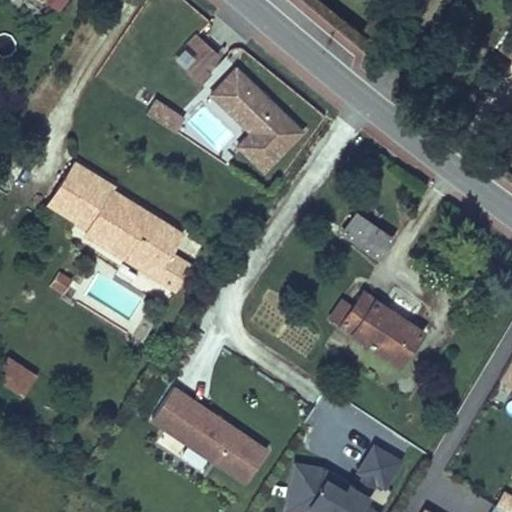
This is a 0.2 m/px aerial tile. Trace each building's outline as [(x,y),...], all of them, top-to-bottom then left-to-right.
[(50,17),(61,0),(37,0),(35,5),(50,17)] [(173,66),(203,80),(217,51),(204,45),(198,57),(181,49),(173,66)] [(303,128),(239,61),(231,70),(234,73),(224,83),(234,94),(227,101),(252,126),(242,137),(267,163),(303,128)] [(176,131),(185,113),(153,97),(144,114),(176,131)] [(267,163),(242,137),(238,140),(263,167),(267,163)] [(94,223),(90,230),(130,254),(133,249),(162,267),(173,248),(184,228),(116,188),(119,183),(77,157),(52,197),(94,223)] [(390,243),(350,216),(335,238),(375,265),(390,243)] [(133,249),(130,254),(172,280),(185,255),(173,248),(162,267),(133,249)] [(59,270),(49,284),(61,293),(71,279),(59,270)] [(422,336),(359,292),(348,307),(338,300),(324,321),(397,372),(422,336)] [(1,367),(27,384),(35,373),(9,355),(1,367)] [(511,357),(499,380),(511,387),(511,357)] [(168,429),(189,397),(172,386),(151,418),(168,429)] [(182,439),(203,407),(189,397),(168,429),(182,439)] [(266,450),(203,407),(182,439),(245,481),(266,450)] [(377,511),(362,503),(375,480),(384,485),(399,459),(373,444),(358,470),(364,473),(356,487),(348,483),(345,488),(326,477),(329,472),(323,468),(295,463),(288,500),(309,504),(322,511),(331,511),(332,511),(334,511),(377,511)] [(348,483),(329,472),(326,477),(345,488),(348,483)] [(497,511),(511,511),(511,503),(501,497),(494,510),(497,511)] [(331,511),(322,511),(309,504),(288,500),(286,510),(297,511),(334,511),(332,511),(331,511)]
